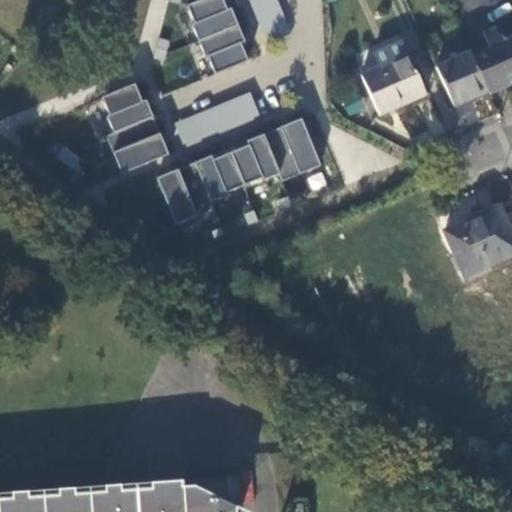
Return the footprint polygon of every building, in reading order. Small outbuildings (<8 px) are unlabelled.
[(192,26),(199,43),(238,27),(231,10),(227,12),(222,0),(205,0),(187,8),(194,25),(192,26)] [(238,27),(199,43),(206,60),(208,59),(215,77),(248,63),(241,45),(245,44),(238,27)] [(490,48),(473,55),(489,92),(491,96),(511,86),(511,30),(499,36),(496,28),(483,34),(490,48)] [(378,51),(376,58),(379,67),(407,55),(403,46),(397,43),(378,51)] [(437,68),(454,107),(489,92),(473,55),(472,53),(437,68)] [(364,73),(381,114),(428,94),(410,54),(407,55),(379,67),(364,73)] [(146,102),(142,103),(135,86),(102,99),(109,117),(107,118),(114,135),(153,119),(146,102)] [(249,91),(173,124),(184,149),(260,116),(249,91)] [(169,156),(153,119),(114,135),(106,138),(122,176),(169,156)] [(279,176),(282,183),(320,167),(301,121),(263,136),(279,176)] [(230,155),(244,187),(262,180),(263,182),(279,176),(263,136),(246,143),(248,147),(230,155)] [(244,187),(230,155),(213,162),(211,158),(194,164),(210,204),(227,197),(226,195),(244,187)] [(175,227),(213,211),(210,204),(194,164),(156,180),(175,227)] [(446,231),(466,276),(511,255),(511,234),(500,207),(446,231)] [(388,323),(364,268),(305,293),(318,320),(327,316),(339,344),(388,323)] [(228,480),(96,489),(0,496),(0,511),(234,511),(235,510),(230,508),(228,480)]
